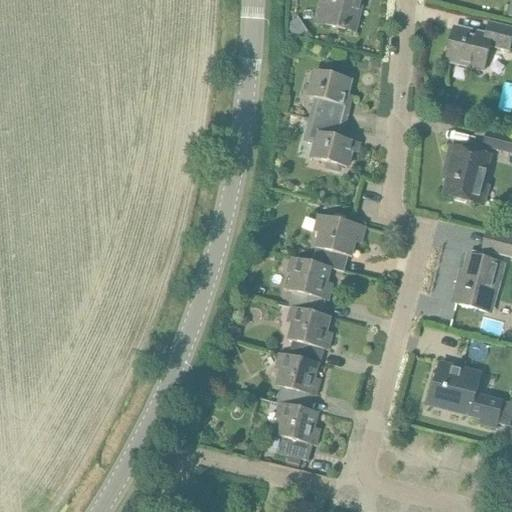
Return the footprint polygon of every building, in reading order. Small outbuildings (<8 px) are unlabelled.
[(320,0),(314,22),(355,33),(363,0),(320,0)] [(511,39),(511,29),(508,28),(489,23),(485,37),(454,30),(446,60),(483,69),(489,47),(509,52),(511,39)] [(310,120),(345,129),(350,107),(344,106),(351,81),(316,72),(309,99),(315,100),(310,120)] [(345,129),(310,120),(305,143),(317,146),(313,160),(347,169),(354,143),(342,140),(345,129)] [(511,154),(511,137),(488,131),(484,147),(511,154)] [(484,185),(491,158),(451,148),(446,164),(452,166),(444,195),(485,206),(490,187),(484,185)] [(316,249),(312,265),(331,270),(344,273),(348,257),(352,258),(356,243),(361,244),(366,228),(324,217),(316,249)] [(511,257),(511,238),(488,232),(483,249),(511,257)] [(504,266),(488,261),(469,256),(462,284),(458,283),(453,304),(486,312),(491,291),(497,293),(504,266)] [(290,307),(296,309),(322,316),(326,301),(328,302),(332,286),(327,284),(331,270),(312,265),(296,261),(288,293),(293,294),(290,307)] [(322,316),(296,309),(288,340),(294,342),(290,357),(321,365),(325,351),(328,351),(332,335),(327,334),(331,318),(322,316)] [(230,327),(226,340),(239,343),(242,330),(230,327)] [(321,366),(321,365),(290,357),(285,356),(277,387),(282,389),(278,404),(308,412),(312,397),(316,398),(320,381),(315,380),(319,366),(321,366)] [(480,375),(460,369),(440,364),(432,395),(465,404),(462,415),(482,420),(480,425),(496,429),(497,424),(510,427),(511,418),(511,404),(502,404),(475,397),(480,375)] [(210,374),(207,386),(218,388),(221,376),(210,374)] [(308,412),(278,404),(284,406),(276,437),(281,439),(277,454),(309,462),(313,446),(316,447),(320,431),(315,430),(319,414),(308,412)]
